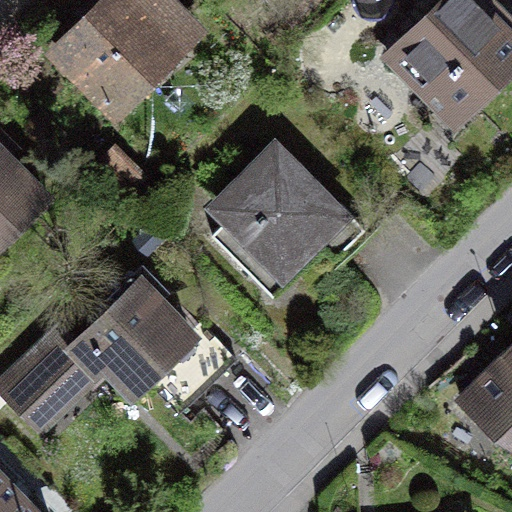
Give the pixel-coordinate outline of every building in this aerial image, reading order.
[(169,0),(102,0),(42,61),(113,131),(207,36),(169,0)] [(511,90),(511,38),(471,0),(446,0),(381,69),(460,145),(511,90)] [(365,238),(273,145),(204,214),(221,231),(211,241),(274,303),(324,254),(336,267),(365,238)] [(0,262),(55,207),(0,153),(0,262)] [(205,343),(144,284),(83,347),(59,324),(0,384),(0,400),(47,445),(104,386),(134,416),(205,343)] [(511,346),(508,342),(460,391),(511,443),(511,346)] [(0,511),(35,511),(36,511),(0,475),(0,511)]
